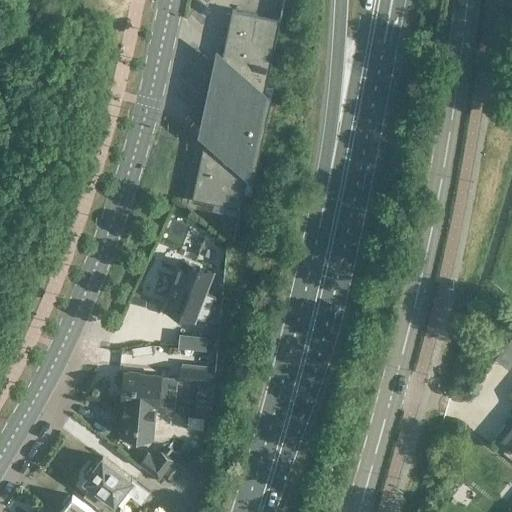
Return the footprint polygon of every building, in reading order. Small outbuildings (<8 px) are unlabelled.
[(224,47),(222,56),(227,60),(220,67),(228,74),(216,87),(223,94),(211,108),(219,114),(207,128),(211,131),(205,139),(192,201),(193,201),(194,199),(239,208),(233,239),(234,239),(244,193),(251,195),(274,87),(267,85),(272,59),(284,0),(283,0),(279,19),(232,9),(224,47)] [(178,282),(168,311),(198,321),(199,319),(211,323),(219,296),(207,293),(214,273),(184,264),(182,267),(181,267),(176,282),(178,282)] [(180,332),(179,346),(205,348),(206,335),(180,332)] [(180,365),(178,380),(212,383),(213,367),(180,365)] [(122,400),(122,401),(125,401),(155,404),(158,404),(175,406),(178,376),(160,375),(125,372),(122,400)] [(511,394),(511,428),(502,440),(511,448),(511,394)] [(152,437),(155,404),(124,401),(122,434),(152,437)] [(159,478),(173,459),(161,450),(156,456),(148,450),(138,463),(159,478)] [(91,484),(83,495),(99,506),(107,496),(115,501),(124,489),(142,502),(150,491),(102,456),(94,466),(90,467),(85,473),(86,477),(85,479),(91,484)] [(64,505),(59,511),(95,511),(72,495),(71,497),(68,495),(62,503),(64,505)]
